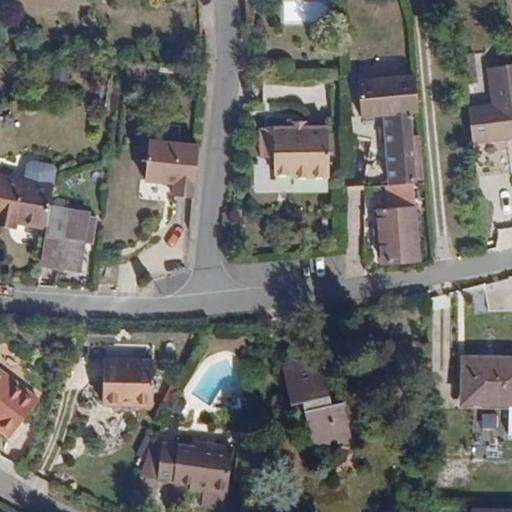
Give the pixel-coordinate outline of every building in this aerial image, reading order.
[(476,83),(473,53),(460,54),(464,84),(476,83)] [(416,112),(413,77),(356,81),(358,116),(382,115),(382,129),(383,139),(386,186),(411,184),(414,183),(408,113),(416,112)] [(511,87),(504,88),(505,103),(467,107),(471,143),(482,141),(486,174),(511,170),(511,87)] [(306,131),(306,128),(306,122),(291,122),(290,128),(291,132),(306,131)] [(329,179),(329,128),(306,128),(306,131),(291,132),(290,128),(274,129),(274,131),(274,159),(274,176),(290,177),(290,179),(329,179)] [(274,159),(274,131),(259,131),(259,159),(274,159)] [(162,182),(166,143),(148,141),(144,180),(162,182)] [(191,198),(197,147),(166,143),(162,182),(165,182),(174,183),(173,196),(191,198)] [(0,219),(14,223),(22,184),(0,179),(0,219)] [(173,196),(174,183),(165,182),(164,187),(168,188),(167,196),(173,196)] [(413,209),(411,184),(386,186),(383,186),(384,211),(413,209)] [(92,245),(96,217),(47,209),(39,262),(78,269),(82,243),(92,245)] [(417,259),(413,209),(384,211),(376,211),(378,232),(378,241),(380,262),(417,259)] [(14,223),(0,219),(0,227),(13,230),(14,223)] [(330,396),(321,358),(281,367),(290,406),(302,403),(313,452),(352,443),(343,404),(331,407),(328,397),(330,396)] [(511,405),(511,358),(463,358),(462,404),(511,405)] [(152,407),(154,361),(104,359),(102,405),(152,407)] [(39,400),(0,370),(0,423),(14,434),(39,400)] [(14,434),(0,423),(0,431),(10,439),(14,434)] [(158,480),(163,446),(149,444),(140,477),(158,480)] [(227,496),(233,448),(201,445),(200,449),(194,448),(163,445),(163,446),(158,480),(158,482),(189,486),(189,491),(201,492),(200,508),(223,511),(225,495),(227,496)]
